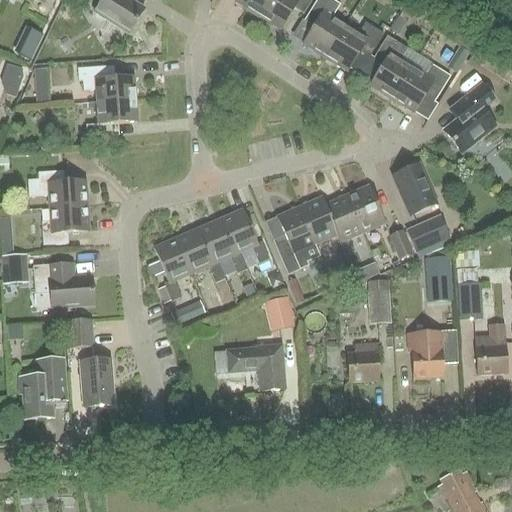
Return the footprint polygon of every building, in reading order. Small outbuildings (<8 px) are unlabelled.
[(130,37),(146,11),(133,2),(134,0),(102,0),(105,1),(96,15),(130,37)] [(240,0),(238,4),(259,17),(269,0),(240,0)] [(297,0),(269,0),(259,17),(281,31),(294,10),(304,17),(314,0),(300,0),(300,1),(297,0)] [(318,0),(318,1),(305,22),(315,29),(304,46),(326,59),(345,30),(331,21),(341,5),(333,0),(318,0)] [(406,0),(390,0),(387,6),(398,13),(406,0)] [(407,23),(414,12),(407,7),(400,18),(407,23)] [(460,48),(448,68),(458,74),(476,45),(443,25),(437,34),(460,48)] [(345,30),(326,59),(348,73),(362,52),(372,58),(385,37),(367,26),(359,39),(345,30)] [(392,101),(411,71),(402,65),(409,53),(388,39),(375,60),(385,66),(372,88),(392,101)] [(16,53),(33,61),(37,54),(20,45),(16,53)] [(505,65),(496,59),(490,69),(499,75),(505,65)] [(0,85),(0,87),(19,93),(25,69),(6,64),(0,85)] [(96,92),(97,104),(136,101),(134,78),(107,80),(106,68),(78,70),(79,83),(83,83),(84,93),(96,92)] [(426,80),(411,71),(392,101),(416,115),(426,99),(436,105),(452,80),(434,68),(426,80)] [(49,94),(47,69),(35,70),(37,95),(49,94)] [(461,119),(444,132),(462,155),(496,129),(478,106),(490,96),(482,85),(452,108),(461,119)] [(136,101),(97,104),(99,126),(86,127),(87,139),(111,138),(110,126),(137,124),(136,101)] [(9,160),(0,160),(0,172),(9,172),(9,160)] [(410,218),(437,206),(420,166),(392,178),(410,218)] [(40,174),(41,187),(40,187),(41,197),(51,197),(52,209),(87,207),(86,183),(65,184),(64,172),(40,174)] [(370,188),(347,197),(364,235),(385,225),(370,188)] [(325,207),(338,237),(341,245),(364,235),(347,197),(325,207)] [(300,209),(317,246),(338,237),(325,207),(322,199),(300,209)] [(52,209),(53,222),(41,223),(42,235),(44,235),(45,247),(69,245),(69,234),(89,232),(87,207),(52,209)] [(317,246),(300,209),(277,219),(285,238),(274,243),(289,276),(300,271),(294,256),(317,246)] [(260,266),(270,262),(263,245),(260,247),(244,212),(222,222),(236,256),(241,254),(253,249),(260,266)] [(440,217),(406,231),(418,258),(451,244),(440,217)] [(248,271),(241,254),(236,256),(222,222),(199,231),(214,266),(219,264),(231,259),(238,275),(248,271)] [(467,229),(460,233),(463,240),(477,234),(473,226),(467,229)] [(199,231),(176,241),(191,275),(209,268),(216,284),(226,280),(219,264),(214,266),(199,231)] [(402,260),(414,255),(404,232),(392,238),(402,260)] [(14,241),(2,242),(3,256),(14,255),(14,241)] [(175,282),(191,275),(176,241),(154,250),(159,263),(164,273),(169,284),(165,286),(172,303),(182,299),(175,282)] [(15,257),(3,258),(4,285),(29,283),(27,256),(15,257)] [(450,259),(425,261),(428,305),(453,303),(450,259)] [(159,263),(147,268),(152,279),(164,273),(159,263)] [(66,313),(66,310),(93,308),(91,279),(74,280),(73,267),(34,269),(36,295),(49,295),(51,313),(66,313)] [(355,281),(350,269),(337,275),(342,287),(355,281)] [(478,271),(457,272),(460,321),(483,320),(481,285),(479,286),(478,271)] [(296,280),(288,283),(297,304),(304,301),(296,280)] [(252,285),(243,289),(248,302),(258,298),(252,285)] [(171,301),(165,288),(158,290),(164,304),(171,301)] [(390,292),(368,293),(370,326),(392,324),(390,292)] [(336,301),(339,311),(354,307),(351,296),(336,301)] [(266,304),(272,333),(294,328),(288,299),(266,304)] [(200,303),(171,315),(176,326),(205,314),(200,303)] [(70,349),(95,347),(93,320),(68,322),(70,349)] [(509,376),(507,340),(506,340),(505,327),(491,328),(491,340),(476,341),(478,378),(509,376)] [(412,354),(413,381),(444,380),(442,335),(408,336),(409,354),(412,354)] [(349,384),(381,383),(378,347),(356,347),(356,356),(347,356),(349,384)] [(260,393),(285,392),(282,348),(257,349),(257,351),(227,353),(228,375),(258,373),(260,393)] [(85,407),(116,405),(112,360),(81,362),(85,407)] [(36,363),(37,378),(20,379),(21,395),(24,395),(25,421),(53,420),(52,403),(66,402),(64,361),(36,363)] [(311,400),(311,411),(320,411),(319,399),(311,400)] [(486,511),(482,503),(480,503),(475,493),(476,492),(466,473),(461,475),(459,471),(441,480),(443,485),(439,488),(451,511),(486,511)]
